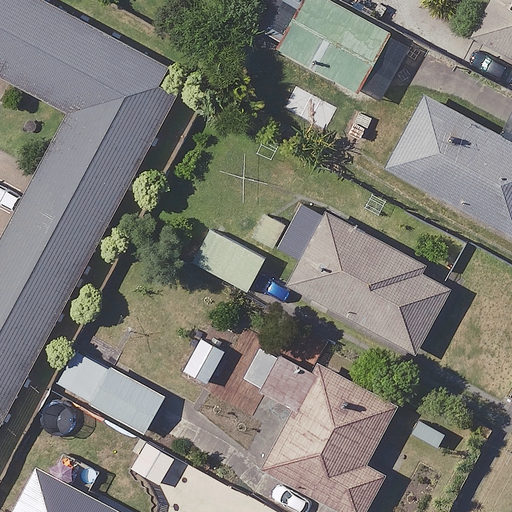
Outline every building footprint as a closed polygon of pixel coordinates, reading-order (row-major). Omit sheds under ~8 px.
[(0,429),(193,66),(68,0),(0,0),(0,66),(75,107),(0,247),(0,429)] [(394,30),(336,0),(268,0),(252,30),(364,88),(394,30)] [(511,0),(494,0),(477,33),(511,51),(511,0)] [(511,137),(424,91),(385,164),(511,231),(511,137)] [(460,268),(327,197),(284,276),(417,348),(460,268)] [(268,253),(216,226),(199,260),(250,286),(268,253)] [(245,374),(299,403),(293,413),(275,403),(247,455),(353,511),(363,511),(386,471),(366,460),(398,400),(318,357),(269,330),(245,374)] [(170,385),(84,337),(61,379),(147,426),(170,385)]
